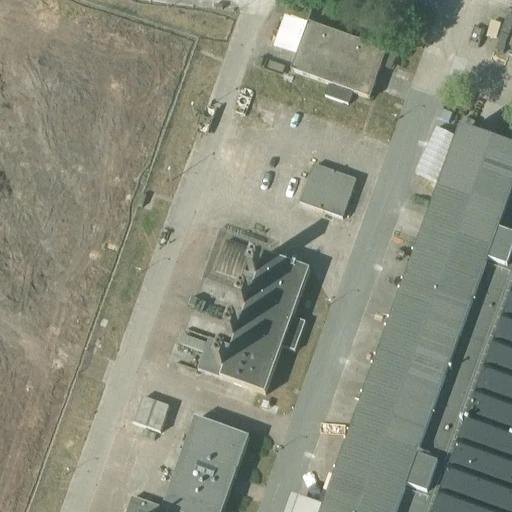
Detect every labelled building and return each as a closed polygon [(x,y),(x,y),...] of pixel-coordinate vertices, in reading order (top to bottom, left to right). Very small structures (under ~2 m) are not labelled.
[(61,0),(237,63),(259,0),(61,0)] [(0,47),(0,511),(74,511),(215,125),(0,47)] [(511,511),(511,148),(463,131),(342,464),(343,465),(326,511),(324,511),(293,501),(288,511),(511,511)] [(358,182),(314,166),(300,205),(344,222),(358,182)] [(209,339),(198,372),(198,373),(267,398),(283,350),(296,354),(306,324),(296,320),(311,273),(264,255),(261,263),(256,261),(250,277),(256,279),(250,293),(245,291),(240,307),(245,308),(239,325),(234,324),(229,338),(233,340),(231,347),(209,339)] [(225,511),(251,441),(196,420),(163,511),(132,500),(128,511),(225,511)]
